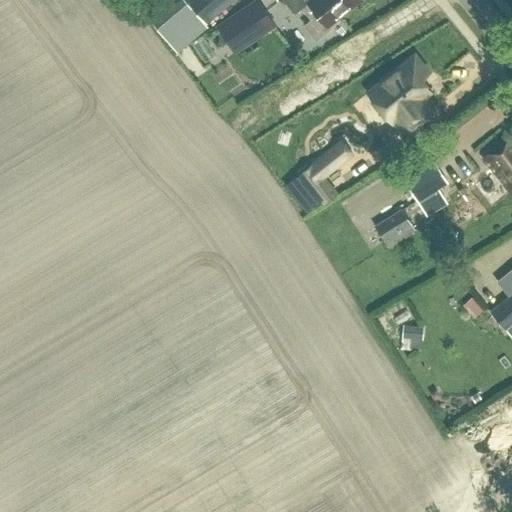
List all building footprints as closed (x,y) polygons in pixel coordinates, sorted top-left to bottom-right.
[(187,0),(206,22),(231,0),(187,0)] [(266,11),(258,0),(253,0),(217,25),(230,45),(257,27),(252,20),(266,11)] [(284,0),(294,12),(308,1),(318,12),(304,24),(312,34),(321,35),(331,27),(328,23),(356,0),(284,0)] [(381,81),(376,85),(371,89),(383,102),(379,105),(392,120),(395,117),(405,130),(434,106),(424,94),(431,88),(421,76),(424,74),(425,66),(418,57),(410,57),(393,71),(390,71),(381,78),(381,81)] [(511,191),(511,131),(483,155),(511,191)] [(433,160),(403,179),(417,200),(447,181),(433,160)] [(326,179),(314,188),(324,201),(336,191),(326,179)] [(416,230),(402,208),(374,225),(388,247),(416,230)] [(511,291),(489,310),(505,330),(511,323),(511,291)] [(473,295),(463,303),(475,317),(484,309),(473,295)] [(404,335),(422,336),(423,325),(405,324),(404,335)]
